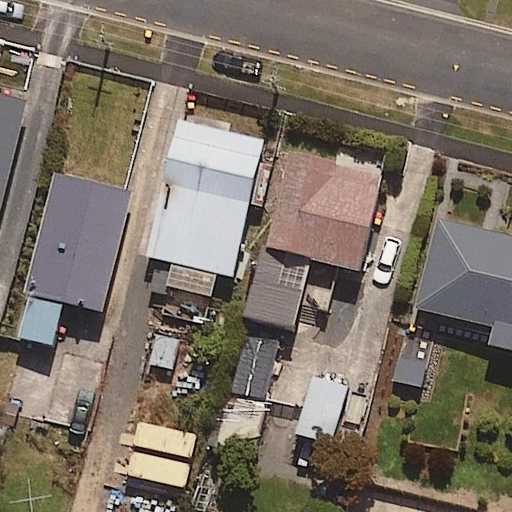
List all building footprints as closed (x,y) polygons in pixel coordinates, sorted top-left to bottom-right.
[(0,204),(27,99),(0,92),(0,204)] [(264,137),(180,118),(149,254),(174,260),(162,313),(206,323),(218,271),(232,274),(264,137)] [(384,172),(290,147),(265,243),(358,268),(384,172)] [(132,190),(55,172),(16,334),(54,343),(64,299),(104,308),(132,190)] [(511,235),(439,219),(419,306),(494,323),(490,342),(511,346),(511,235)] [(305,291),(249,278),(240,319),(295,332),(305,291)] [(113,339),(74,328),(48,420),(87,431),(113,339)] [(277,342),(242,335),(217,448),(252,455),(277,342)] [(431,361),(396,352),(389,381),(424,390),(431,361)] [(346,381),(311,374),(302,417),(338,424),(346,381)]
